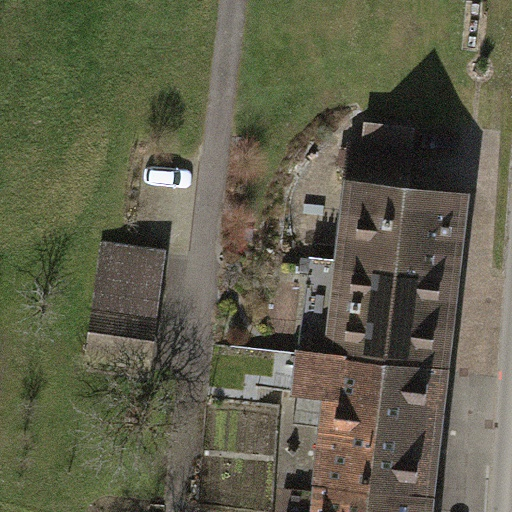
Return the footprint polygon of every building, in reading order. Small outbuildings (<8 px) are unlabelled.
[(364,142),(413,147),(416,125),(366,120),(364,142)] [(336,252),(463,266),(471,192),(410,185),(413,147),(364,142),(349,140),(336,252)] [(133,244),(101,239),(87,352),(151,361),(165,247),(133,244)] [(336,252),(326,348),(452,364),(463,266),(336,252)] [(452,364),(326,348),(299,346),(295,392),(325,395),(316,482),(437,493),(452,364)] [(313,511),(434,511),(437,493),(316,482),(313,511)]
